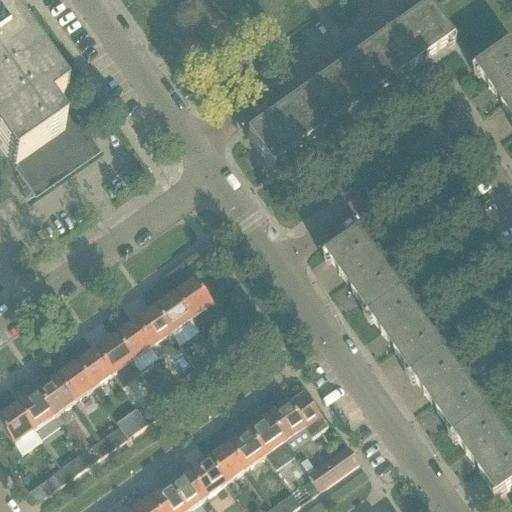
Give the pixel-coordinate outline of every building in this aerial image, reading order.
[(369,53),(367,54),(393,90),(392,88),(451,46),(452,49),(453,48),(428,11),(417,19),(397,33),(396,34),(382,44),(369,53)] [(0,150),(14,171),(16,170),(16,171),(13,174),(14,175),(19,172),(31,194),(92,161),(65,111),(66,109),(66,108),(50,119),(48,115),(63,105),(0,16),(0,150)] [(510,51),(474,77),(475,78),(478,76),(511,123),(511,55),(510,53),(511,52),(510,51)] [(308,96),(307,97),(333,133),(333,132),(332,130),(391,89),(392,91),(393,90),(367,54),(337,76),(323,86),(308,96)] [(263,128),(247,139),(272,176),(273,175),(272,173),(331,131),(332,133),(333,133),(307,97),(277,118),(276,118),(263,128)] [(348,247),(325,264),(328,262),(370,321),(367,324),(401,300),(359,240),(361,239),(361,238),(348,247)] [(178,294),(171,299),(191,326),(211,312),(192,285),(191,285),(189,283),(176,292),(178,294)] [(163,302),(150,311),(171,340),(191,326),(171,299),(164,304),(163,302)] [(401,300),(367,324),(368,324),(371,322),(413,381),(412,381),(409,383),(410,384),(444,360),(401,300)] [(139,322),(132,327),(151,354),(171,340),(150,311),(137,320),(139,322)] [(124,329),(111,338),(132,368),(151,354),(132,327),(125,331),(124,329)] [(99,350),(93,354),(112,382),(132,368),(111,338),(98,347),(99,350)] [(85,357),(72,366),(92,395),(112,382),(93,354),(86,359),(85,357)] [(225,357),(217,363),(225,375),(233,369),(225,357)] [(444,360),(410,384),(410,385),(413,383),(414,382),(455,441),(452,444),(486,420),(444,360)] [(225,375),(217,363),(209,369),(217,380),(225,375)] [(60,377),(54,382),(73,409),(92,395),(72,366),(59,375),(60,377)] [(45,384),(33,393),(53,423),(73,409),(54,382),(47,387),(45,384)] [(185,385),(177,391),(186,403),(194,397),(185,385)] [(186,403),(177,391),(170,396),(178,408),(186,403)] [(21,405),(14,410),(33,437),(53,423),(33,393),(19,403),(21,405)] [(273,416),(266,421),(285,448),(291,457),(327,432),(303,397),(287,408),(286,407),(285,407),(284,405),(271,414),(273,416)] [(0,416),(0,431),(14,451),(20,460),(40,446),(33,437),(14,410),(8,415),(6,412),(0,416)] [(146,413),(138,419),(146,430),(155,425),(146,413)] [(146,430),(138,419),(131,424),(139,436),(146,430)] [(511,457),(486,420),(452,444),(452,445),(456,442),(498,501),(497,502),(494,504),(495,505),(511,492),(511,457)] [(294,461),(285,448),(266,421),(259,426),(258,424),(245,433),(265,462),(275,475),(294,461)] [(234,444),(227,449),(246,476),(265,462),(245,433),(232,442),(234,444)] [(107,441),(99,446),(107,458),(115,452),(107,441)] [(99,446),(92,452),(100,463),(107,458),(99,446)] [(219,451),(206,461),(226,490),(246,476),(227,449),(220,454),(219,451)] [(358,469),(347,453),(308,481),(311,485),(319,497),(358,469)] [(80,460),(74,464),(81,476),(88,471),(80,460)] [(194,472),(188,477),(207,503),(226,490),(206,461),(193,470),(194,472)] [(68,468),(60,474),(68,485),(76,480),(68,468)] [(60,474),(52,479),(60,491),(68,485),(60,474)] [(179,479),(167,488),(183,511),(194,511),(207,503),(188,477),(181,481),(179,479)] [(319,497),(311,485),(303,491),(311,502),(319,497)] [(155,500),(148,504),(153,511),(183,511),(167,488),(154,498),(155,500)] [(36,492),(28,498),(35,508),(43,502),(36,492)] [(280,507),(272,511),(297,511),(300,510),(291,499),(280,507)]
